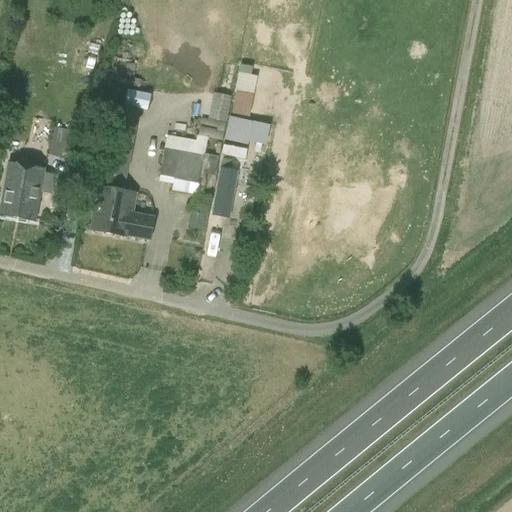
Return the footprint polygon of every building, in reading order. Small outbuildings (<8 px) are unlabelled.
[(226,123),(231,97),(213,93),(208,119),(226,123)] [(102,166),(128,171),(139,111),(113,106),(102,166)] [(48,155),(71,160),(77,132),(53,128),(48,155)] [(200,173),(214,176),(218,157),(205,154),(207,143),(166,137),(160,176),(174,179),(171,191),(201,197),(204,181),(199,180),(200,173)] [(222,159),(211,216),(229,219),(239,171),(230,169),(232,161),(222,159)] [(58,176),(44,173),(44,170),(9,164),(0,215),(35,221),(40,193),(52,195),(54,183),(57,184),(58,176)] [(137,196),(97,188),(94,204),(96,204),(91,230),(127,237),(151,241),(155,218),(131,214),(132,211),(134,212),(137,196)]
